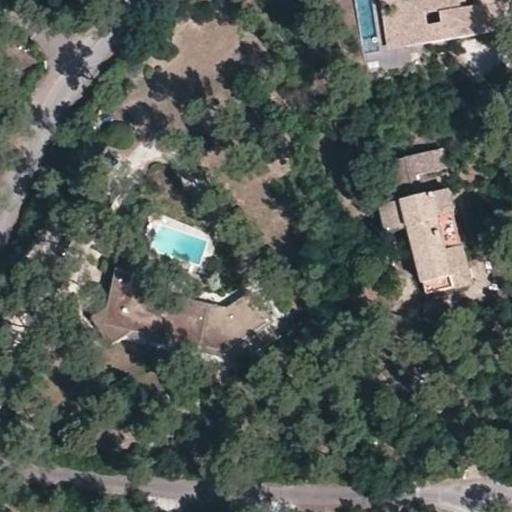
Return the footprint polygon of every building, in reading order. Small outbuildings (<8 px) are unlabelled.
[(379,0),(387,47),(402,44),(394,0),(379,0)] [(469,34),(505,28),(501,2),(456,9),(454,0),(394,0),(402,44),(469,34)] [(505,28),(511,27),(511,0),(454,0),(456,9),(501,2),(505,28)] [(390,162),(393,180),(414,176),(444,168),(439,150),(390,162)] [(414,176),(393,180),(398,201),(418,196),(414,176)] [(418,196),(398,201),(377,206),(384,234),(406,228),(424,294),(468,283),(443,190),(418,196)] [(113,272),(106,308),(101,330),(124,335),(217,354),(265,323),(247,294),(224,307),(130,288),(131,275),(113,272)] [(101,330),(106,308),(88,319),(107,346),(124,335),(101,330)]
